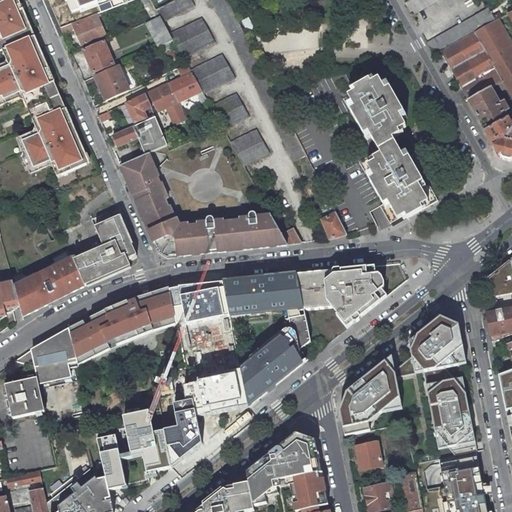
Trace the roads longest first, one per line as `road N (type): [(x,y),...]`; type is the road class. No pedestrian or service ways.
road 1 (residential): [(454,265),(441,252),(408,246),(158,274)]
road 2 (residential): [(36,0),(158,274)]
road 3 (residential): [(511,216),(392,0)]
road 4 (residential): [(508,511),(463,279)]
road 5 (secondary): [(308,384),(150,511)]
road 6 (secondary): [(454,265),(308,384)]
road 7 (secondary): [(318,396),(463,279)]
road 8 (secondary): [(177,511),(318,396)]
road 9 (residential): [(158,274),(87,299),(0,355)]
